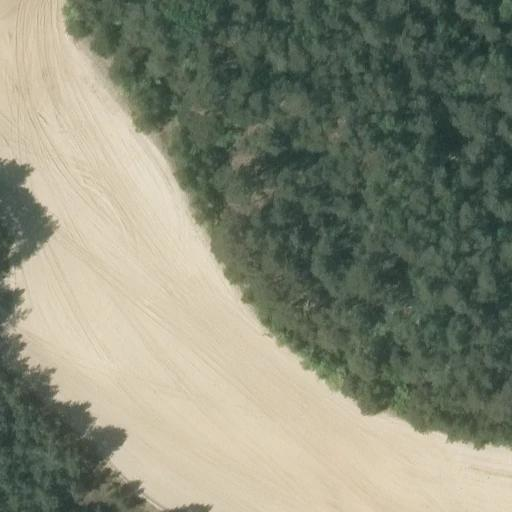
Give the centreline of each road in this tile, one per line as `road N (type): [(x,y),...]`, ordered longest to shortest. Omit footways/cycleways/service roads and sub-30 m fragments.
road 1 (track): [(0,310),(395,511)]
road 2 (track): [(44,0),(25,50),(45,138),(86,271),(159,397)]
